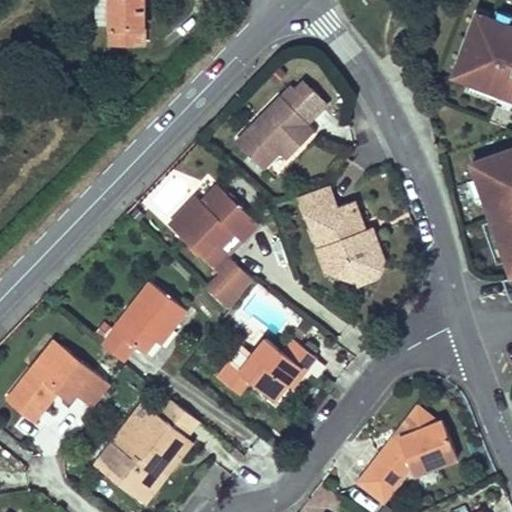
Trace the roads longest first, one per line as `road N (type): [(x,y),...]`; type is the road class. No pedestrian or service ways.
road 1 (tertiary): [(0,301),(291,0)]
road 2 (residential): [(297,0),(325,24),(386,110),(427,204),(459,325)]
road 3 (residential): [(222,511),(284,493),(369,376),(459,325)]
road 4 (residential): [(459,325),(511,452)]
